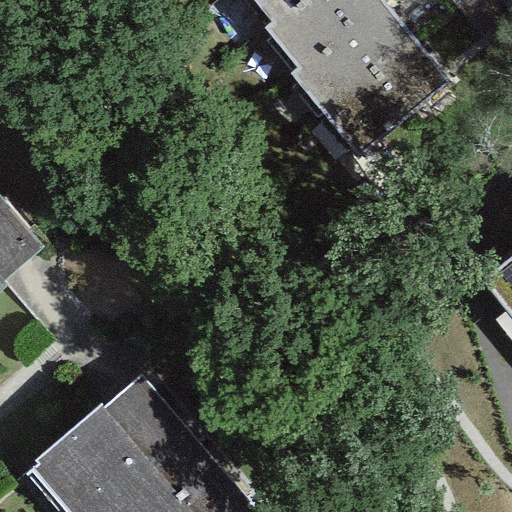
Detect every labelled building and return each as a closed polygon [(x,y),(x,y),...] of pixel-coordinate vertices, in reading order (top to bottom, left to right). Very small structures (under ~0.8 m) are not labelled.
[(243,0),(241,2),(275,43),(327,0),(243,0)] [(390,17),(397,10),(388,0),(327,0),(275,43),(270,47),(303,88),(390,17)] [(294,95),(327,135),(423,56),(390,17),(303,88),(294,95)] [(362,177),(457,98),(423,56),(327,135),(362,177)] [(0,308),(49,266),(0,209),(0,308)] [(511,258),(486,279),(511,316),(511,258)] [(143,393),(28,493),(45,511),(197,511),(226,487),(143,393)] [(247,511),(226,487),(197,511),(247,511)]
